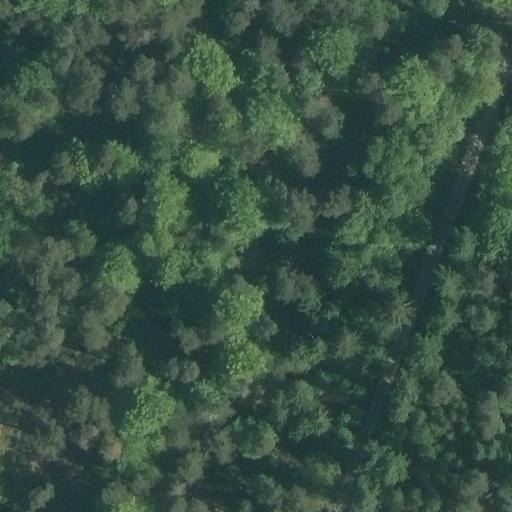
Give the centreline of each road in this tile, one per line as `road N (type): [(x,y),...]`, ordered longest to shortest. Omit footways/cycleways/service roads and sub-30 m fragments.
road 1 (track): [(511,23),(191,134),(0,249)]
road 2 (track): [(337,511),(511,72)]
